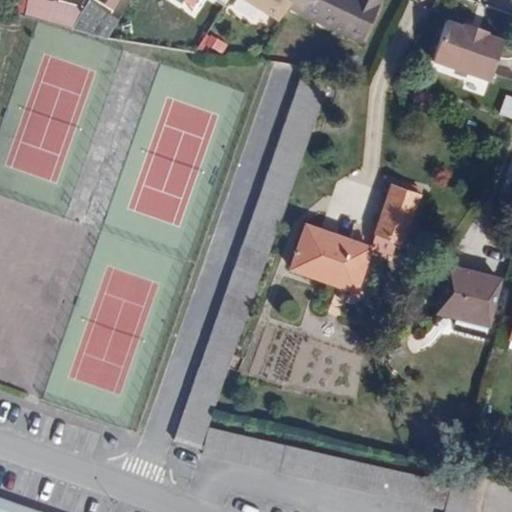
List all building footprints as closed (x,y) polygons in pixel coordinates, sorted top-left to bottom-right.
[(54,0),(51,10),(48,22),(71,28),(84,7),(56,0),(54,0)] [(292,0),(243,0),(280,22),(289,7),(292,0)] [(292,0),(289,7),(360,41),(380,0),(292,0)] [(18,2),(12,11),(48,22),(51,10),(18,2)] [(71,28),(108,38),(118,21),(88,2),(84,7),(71,28)] [(448,19),(436,57),(493,78),(506,38),(489,32),(490,29),(466,21),(466,24),(448,19)] [(306,54),(305,67),(332,71),(334,58),(306,54)] [(200,448),(208,427),(212,415),(331,74),(303,70),(174,439),(200,448)] [(511,96),(508,95),(502,114),(511,117),(511,96)] [(374,234),(396,241),(401,244),(417,196),(390,187),(374,234)] [(353,291),(368,251),(369,247),(305,225),(289,268),(353,291)] [(369,247),(368,251),(390,258),(396,241),(374,234),(369,247)] [(436,314),(486,326),(498,279),(447,267),(436,314)] [(443,511),(471,511),(477,489),(208,427),(202,454),(444,510),(443,511)] [(0,511),(37,511),(0,499),(0,511)]
